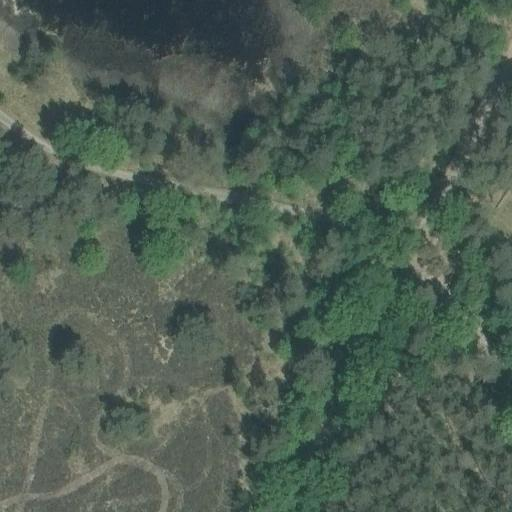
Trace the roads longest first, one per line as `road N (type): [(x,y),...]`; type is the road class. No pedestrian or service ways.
road 1 (track): [(290,511),(424,241)]
road 2 (track): [(424,241),(511,52)]
road 3 (track): [(424,241),(432,275),(511,376)]
